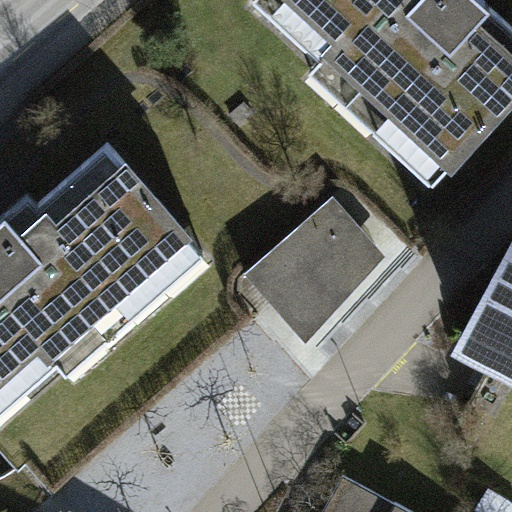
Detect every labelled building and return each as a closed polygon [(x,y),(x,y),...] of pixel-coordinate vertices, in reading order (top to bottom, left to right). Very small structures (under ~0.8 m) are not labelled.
[(260,0),(325,60),(313,72),(431,182),(511,96),(511,32),(477,0),(260,0)] [(244,103),(229,116),(240,129),(255,117),(244,103)] [(24,197),(0,218),(0,434),(64,377),(74,388),(210,267),(105,150),(37,211),(24,197)] [(333,200),(246,277),(304,340),(382,257),(333,200)] [(511,239),(447,358),(511,393),(511,239)] [(392,511),(341,485),(326,511),(392,511)]
